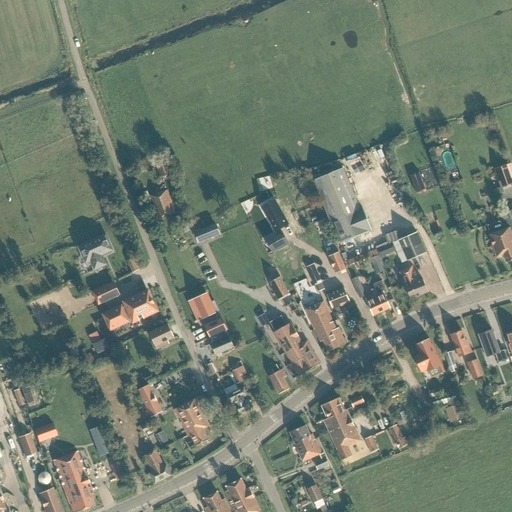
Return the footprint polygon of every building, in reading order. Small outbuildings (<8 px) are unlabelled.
[(172,173),(167,157),(155,161),(160,177),(172,173)] [(511,164),(511,163),(495,169),(497,176),(501,188),(511,184),(511,181),(511,179),(511,178),(511,164)] [(360,209),(343,168),(315,180),(341,243),(372,231),(363,208),(360,209)] [(420,174),(410,177),(417,197),(427,194),(420,174)] [(175,213),(170,197),(167,190),(150,196),(156,210),(158,209),(162,218),(175,213)] [(288,224),(275,201),(274,201),(275,201),(263,208),(263,207),(263,208),(276,231),(276,230),(287,224),(288,224)] [(216,224),(195,232),(199,243),(220,235),(216,224)] [(511,234),(510,228),(489,235),(497,257),(504,255),(506,263),(511,260),(511,234)] [(282,232),(267,241),(272,251),(288,242),(282,232)] [(417,232),(399,240),(408,261),(426,253),(417,232)] [(113,250),(106,234),(79,247),(86,262),(90,260),(95,269),(105,264),(101,255),(105,254),(113,250)] [(396,251),(393,242),(377,249),(380,257),(396,251)] [(346,268),(339,252),(328,256),(335,273),(346,268)] [(380,273),(384,271),(378,256),(370,259),(376,274),(380,273)] [(133,258),(128,261),(133,272),(139,269),(133,258)] [(322,282),(314,264),(307,267),(315,285),(322,282)] [(413,266),(400,271),(406,286),(405,286),(411,299),(428,292),(423,279),(419,281),(413,266)] [(289,294),(280,276),(270,282),(272,286),(271,287),(278,300),(289,294)] [(360,298),(366,295),(357,277),(351,279),(360,298)] [(366,298),(373,316),(390,308),(383,291),(385,290),(381,281),(374,284),(377,293),(366,298)] [(119,295),(113,283),(93,292),(99,304),(101,303),(119,295)] [(154,309),(145,289),(122,300),(124,305),(119,307),(118,305),(105,311),(101,313),(103,317),(108,327),(125,319),(122,313),(127,311),(131,320),(154,309)] [(350,302),(344,289),(327,296),(333,310),(334,309),(339,307),(350,302)] [(208,297),(195,302),(204,321),(217,315),(208,297)] [(339,328),(337,329),(336,329),(323,301),(305,309),(320,341),(323,340),(328,351),(346,343),(339,328)] [(281,317),(270,323),(276,332),(274,333),(292,364),(293,364),(300,376),(321,363),(308,341),(302,344),(290,323),(287,326),(281,317)] [(221,318),(205,326),(210,337),(226,329),(221,318)] [(165,323),(150,330),(151,331),(147,333),(155,350),(167,345),(165,342),(172,339),(166,324),(166,325),(165,323)] [(492,330),(479,335),(487,357),(495,354),(498,363),(508,359),(505,349),(500,351),(492,330)] [(462,331),(451,335),(459,357),(471,352),(467,340),(466,341),(462,331)] [(232,348),(227,337),(210,345),(214,356),(232,348)] [(414,356),(421,371),(427,368),(428,370),(441,364),(432,344),(431,344),(428,338),(429,338),(415,344),(416,344),(420,353),(414,356)] [(105,339),(94,344),(98,353),(109,348),(105,339)] [(455,365),(451,351),(445,353),(449,367),(455,365)] [(483,375),(477,359),(467,362),(473,379),(483,375)] [(215,372),(211,363),(207,365),(211,374),(215,372)] [(279,394),(290,388),(284,377),(287,376),(283,369),(279,370),(276,364),(271,367),(274,373),(269,376),(279,394)] [(236,384),(239,389),(225,395),(229,404),(233,402),(235,405),(233,406),(238,416),(253,409),(249,399),(245,400),(243,397),(248,395),(244,386),(247,385),(245,380),(246,380),(243,374),(246,373),(243,366),(233,370),(239,383),(236,384)] [(138,391),(151,418),(161,413),(149,386),(138,391)] [(442,395),(440,388),(431,390),(432,397),(442,395)] [(364,402),(361,395),(350,400),(353,407),(364,402)] [(196,398),(175,409),(188,436),(190,435),(196,446),(209,439),(204,428),(209,425),(203,413),(202,413),(200,408),(201,408),(196,398)] [(339,398),(322,405),(327,418),(324,420),(328,430),(337,451),(341,460),(353,455),(348,446),(360,441),(351,420),(347,409),(345,410),(339,398)] [(434,408),(458,403),(457,398),(433,402),(434,408)] [(464,417),(459,403),(445,409),(450,422),(464,417)] [(39,442),(57,435),(52,423),(35,430),(39,442)] [(306,443),(315,439),(312,434),(310,435),(306,425),(290,432),(292,437),(293,440),(294,442),(303,438),(306,443)] [(397,425),(389,428),(396,442),(399,449),(406,445),(408,444),(404,437),(403,438),(397,425)] [(101,430),(96,432),(102,447),(107,445),(101,430)] [(164,432),(156,435),(160,446),(168,442),(164,432)] [(37,452),(30,433),(18,437),(25,456),(37,452)] [(378,449),(372,435),(365,439),(371,453),(378,449)] [(315,439),(306,443),(303,438),(294,442),(303,462),(324,452),(323,450),(321,450),(316,439),(315,439)] [(155,484),(163,480),(165,478),(171,475),(166,465),(164,466),(156,449),(149,453),(143,456),(152,472),(150,473),(155,484)] [(48,452),(43,453),(47,463),(51,462),(48,452)] [(72,511),(76,511),(95,505),(92,497),(94,496),(78,453),(77,452),(65,456),(63,457),(53,461),(72,511)] [(320,455),(322,459),(314,463),(318,469),(329,464),(324,453),(320,455)] [(40,473),(37,484),(48,486),(50,475),(40,473)] [(241,479),(226,486),(228,490),(225,492),(230,502),(235,511),(257,511),(261,511),(254,498),(254,497),(249,487),(246,489),(245,486),(241,479)] [(307,489),(314,503),(322,499),(316,485),(307,489)] [(61,511),(51,488),(37,494),(44,511),(61,511)] [(218,492),(204,498),(207,506),(204,507),(206,511),(230,511),(223,497),(221,498),(218,492)]
